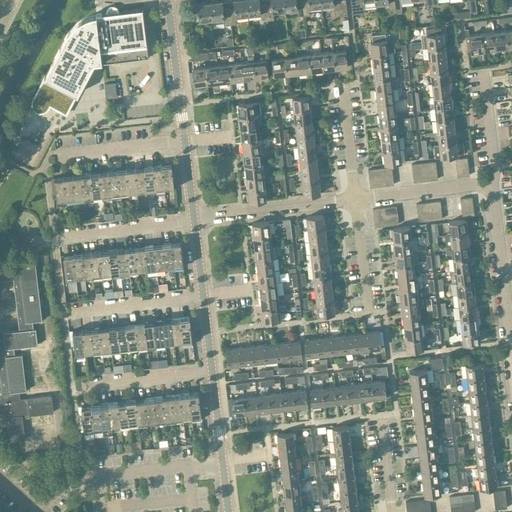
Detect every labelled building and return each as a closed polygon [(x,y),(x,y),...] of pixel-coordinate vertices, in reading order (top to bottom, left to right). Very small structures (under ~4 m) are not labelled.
[(228,9),(230,24),(237,24),(236,17),(248,15),(246,0),(233,0),(235,8),(228,9)] [(246,0),(248,15),(260,14),(261,21),(267,20),(265,4),(260,5),(259,0),(246,0)] [(265,4),(267,20),(274,20),(273,12),(285,11),(283,0),(270,0),(271,3),(265,4)] [(283,0),(285,11),(297,10),(298,17),(304,16),(301,0),(299,0),(296,0),(283,0)] [(301,0),(304,16),(310,15),(309,8),(321,7),(320,0),(301,0)] [(320,0),(321,7),(333,5),(334,16),(347,15),(345,0),(320,0)] [(350,0),(352,14),(365,12),(364,5),(376,4),(375,0),(350,0)] [(375,0),(376,4),(388,3),(389,10),(395,9),(394,0),(375,0)] [(394,0),(395,9),(396,9),(401,8),(401,1),(410,0),(394,0)] [(209,2),(212,20),(224,18),(224,25),(230,24),(228,9),(223,9),(222,1),(209,2)] [(199,21),(212,20),(209,2),(197,4),(199,21)] [(142,9),(141,9),(118,12),(117,10),(116,8),(115,7),(113,7),(110,7),(109,8),(107,9),(107,11),(107,13),(103,14),(102,14),(96,14),(93,15),(86,17),(82,19),(79,22),(74,25),(70,30),(66,35),(45,75),(32,100),(32,101),(32,102),(32,103),(32,106),(33,108),(35,110),(38,112),(40,112),(43,111),(46,110),(47,109),(48,108),(50,105),(66,113),(77,93),(93,61),(101,60),(101,63),(104,63),(113,62),(148,57),(143,17),(143,10),(142,9)] [(428,47),(445,45),(443,32),(441,33),(440,27),(425,29),(428,47)] [(493,31),(496,49),(508,47),(506,30),(493,31)] [(481,33),(483,50),(496,49),(493,31),(481,33)] [(370,41),(371,54),(388,52),(387,39),(386,39),(385,33),(369,35),(370,41)] [(467,50),(468,50),(471,50),(471,52),(483,50),(481,33),(469,34),(469,35),(465,36),(467,50)] [(189,43),(190,50),(206,48),(205,41),(189,43)] [(428,47),(429,59),(446,57),(445,45),(428,47)] [(333,51),(335,68),(347,66),(345,50),(333,51)] [(321,52),(323,69),(335,68),(333,51),(321,52)] [(191,61),(204,59),(203,52),(191,54),(191,61)] [(309,54),(311,71),(323,69),(321,52),(309,54)] [(371,54),(373,66),(390,64),(388,52),(371,54)] [(297,55),(299,72),(311,71),(309,54),(297,55)] [(285,57),(287,74),(299,72),(297,55),(285,57)] [(274,75),(287,74),(285,57),(272,58),(274,75)] [(429,59),(430,71),(447,69),(446,57),(429,59)] [(254,61),(256,77),(268,76),(266,59),(254,61)] [(242,62),(244,79),(256,77),(254,61),(242,62)] [(229,64),(231,80),(244,79),(242,62),(229,64)] [(217,65),(219,82),(231,80),(229,64),(217,65)] [(373,66),(374,78),(391,76),(390,64),(373,66)] [(205,66),(207,83),(219,82),(217,65),(205,66)] [(194,85),(207,83),(205,66),(192,68),(194,85)] [(430,71),(432,83),(449,81),(447,69),(430,71)] [(374,78),(376,90),(393,88),(391,76),(374,78)] [(432,83),(433,96),(450,94),(449,81),(432,83)] [(106,97),(116,96),(114,82),(105,84),(106,97)] [(376,90),(377,102),(394,100),(393,88),(376,90)] [(433,96),(435,108),(452,106),(450,94),(433,96)] [(292,97),(293,109),(310,107),(309,95),(292,97)] [(377,102),(379,114),(396,112),(394,100),(377,102)] [(238,103),(239,116),(260,113),(259,101),(238,103)] [(435,108),(436,120),(453,118),(452,106),(435,108)] [(293,109),(295,121),(312,119),(310,107),(293,109)] [(379,114),(380,126),(397,124),(396,112),(379,114)] [(239,116),(241,128),(258,126),(256,114),(260,114),(260,113),(239,116)] [(436,120),(438,132),(455,130),(453,118),(436,120)] [(295,121),(296,133),(313,131),(312,119),(295,121)] [(380,126),(382,139),(398,137),(397,124),(380,126)] [(241,128),(242,140),(259,138),(258,126),(241,128)] [(438,132),(439,144),(456,142),(455,130),(438,132)] [(296,133),(298,146),(315,144),(313,131),(296,133)] [(382,139),(383,151),(400,149),(398,137),(382,139)] [(242,140),(243,152),(260,150),(259,138),(242,140)] [(439,144),(440,157),(458,155),(456,142),(439,144)] [(298,146),(299,158),(316,156),(315,144),(298,146)] [(383,151),(384,163),(401,161),(400,149),(383,151)] [(243,152),(245,164),(262,162),(260,150),(243,152)] [(299,158),(300,170),(318,168),(316,156),(299,158)] [(245,164),(246,177),(263,174),(262,162),(245,164)] [(162,165),(165,186),(174,185),(171,164),(162,165)] [(153,166),(155,187),(165,186),(162,165),(153,166)] [(144,167),(147,188),(155,187),(153,166),(144,167)] [(135,168),(138,189),(147,188),(144,167),(135,168)] [(127,169),(129,191),(138,189),(135,168),(127,169)] [(300,170),(302,182),(319,181),(318,168),(300,170)] [(117,170),(120,192),(129,191),(127,169),(117,170)] [(108,171),(111,193),(120,192),(117,170),(108,171)] [(99,172),(102,194),(111,193),(108,171),(99,172)] [(90,173),(92,195),(102,194),(99,172),(90,173)] [(81,174),(84,196),(92,195),(90,173),(81,174)] [(72,175),(75,197),(84,196),(81,174),(72,175)] [(246,177),(248,189),(265,187),(263,174),(246,177)] [(63,176),(66,198),(75,197),(72,175),(63,176)] [(57,199),(66,198),(63,176),(54,177),(57,199)] [(303,195),(320,193),(319,181),(302,182),(303,195)] [(248,189),(249,201),(266,199),(265,187),(248,189)] [(152,215),(159,215),(157,203),(151,203),(152,215)] [(306,217),(308,229),(325,227),(323,215),(306,217)] [(448,221),(450,233),(467,231),(465,219),(448,221)] [(252,223),(253,236),(270,234),(269,221),(252,223)] [(431,224),(431,230),(432,236),(437,235),(437,234),(438,234),(438,229),(436,229),(436,227),(442,227),(441,222),(431,224)] [(392,228),(394,240),(411,238),(409,226),(392,228)] [(308,229),(309,242),(326,240),(325,227),(308,229)] [(450,233),(451,246),(468,244),(467,231),(450,233)] [(253,236),(254,248),(272,246),(270,234),(253,236)] [(394,240),(395,252),(412,250),(411,238),(394,240)] [(309,242),(310,254),(328,252),(326,240),(309,242)] [(171,243),(174,265),(183,264),(180,242),(171,243)] [(162,244),(165,266),(174,265),(171,243),(162,244)] [(153,245),(156,267),(165,266),(162,244),(153,245)] [(451,246),(453,258),(470,256),(468,244),(451,246)] [(145,246),(147,268),(156,267),(153,245),(145,246)] [(135,247),(138,269),(147,268),(145,246),(135,247)] [(254,248),(256,260),(273,258),(272,246),(254,248)] [(126,248),(129,270),(138,269),(135,247),(126,248)] [(117,249),(120,271),(129,270),(126,248),(117,249)] [(109,250),(111,272),(120,271),(117,249),(109,250)] [(100,251),(102,273),(111,272),(109,250),(100,251)] [(395,252),(396,265),(413,263),(412,250),(395,252)] [(91,252),(93,274),(102,273),(100,251),(91,252)] [(82,253),(84,275),(93,274),(91,252),(82,253)] [(310,254),(312,266),(329,263),(328,252),(310,254)] [(73,254),(75,276),(84,275),(82,253),(73,254)] [(66,277),(75,276),(73,254),(63,256),(66,277)] [(453,258),(454,270),(471,268),(470,256),(453,258)] [(256,260),(257,272),(275,270),(273,258),(256,260)] [(398,277),(415,275),(419,274),(418,262),(413,263),(396,265),(398,277)] [(312,266),(313,278),(331,276),(329,263),(312,266)] [(454,270),(456,282),(473,280),(471,268),(454,270)] [(257,272),(259,284),(276,282),(275,270),(257,272)] [(398,277),(399,289),(416,287),(421,286),(420,282),(416,282),(415,275),(398,277)] [(313,278),(315,290),(332,288),(331,276),(313,278)] [(456,282),(457,294),(474,292),(473,280),(456,282)] [(259,284),(260,296),(277,294),(276,282),(259,284)] [(399,289),(401,301),(418,299),(416,287),(399,289)] [(315,290),(316,302),(333,300),(332,288),(315,290)] [(457,294),(458,306),(476,304),(474,292),(457,294)] [(260,296),(262,308),(286,305),(279,306),(277,294),(260,296)] [(401,301),(402,313),(419,311),(418,299),(401,301)] [(312,315),(318,314),(318,315),(335,313),(333,300),(316,302),(311,303),(312,315)] [(458,306),(460,318),(477,316),(476,304),(458,306)] [(286,311),(286,305),(262,308),(263,321),(280,319),(280,312),(286,311)] [(402,313),(404,325),(421,323),(419,311),(402,313)] [(460,318),(461,330),(478,329),(477,316),(460,318)] [(180,318),(183,340),(192,339),(189,317),(180,318)] [(171,319),(174,341),(183,340),(180,318),(171,319)] [(162,320),(165,342),(174,341),(171,319),(162,320)] [(153,321),(156,343),(165,342),(162,320),(153,321)] [(144,322),(147,344),(156,343),(153,321),(144,322)] [(135,323),(138,345),(147,344),(144,322),(135,323)] [(126,324),(129,346),(138,345),(135,323),(126,324)] [(404,325),(405,337),(422,335),(421,323),(404,325)] [(117,325),(120,347),(129,346),(126,324),(117,325)] [(108,326),(111,348),(120,347),(117,325),(108,326)] [(100,327),(102,349),(111,348),(108,326),(100,327)] [(91,328),(94,350),(102,349),(100,327),(91,328)] [(82,330),(84,351),(94,350),(91,328),(82,330)] [(480,341),(478,329),(461,330),(463,343),(480,341)] [(75,353),(84,351),(82,330),(72,331),(75,353)] [(366,333),(368,349),(380,347),(380,345),(378,331),(366,333)] [(353,334),(356,350),(368,349),(366,333),(353,334)] [(340,336),(343,352),(356,350),(353,334),(340,336)] [(424,348),(422,335),(405,337),(406,350),(424,348)] [(328,337),(331,353),(343,352),(340,336),(328,337)] [(316,339),(318,355),(331,353),(328,337),(316,339)] [(303,340),(305,356),(318,355),(316,339),(303,340)] [(287,342),(289,358),(302,357),(300,340),(287,342)] [(274,344),(277,360),(289,358),(287,342),(274,344)] [(263,345),(264,361),(277,360),(274,344),(263,345)] [(250,346),(252,363),(264,361),(263,345),(250,346)] [(238,348),(240,364),(252,363),(250,346),(238,348)] [(227,366),(240,364),(238,348),(225,349),(227,366)] [(430,368),(443,366),(441,356),(429,358),(430,368)] [(466,376),(483,375),(482,362),(465,364),(466,376)] [(409,371),(411,384),(428,380),(426,369),(409,371)] [(466,376),(468,390),(485,388),(483,375),(466,376)] [(372,382),(374,398),(386,396),(384,380),(372,382)] [(411,384),(412,396),(429,394),(428,380),(411,384)] [(358,383),(360,400),(374,398),(372,382),(358,383)] [(348,385),(349,401),(360,400),(358,383),(348,385)] [(336,386),(337,402),(349,401),(348,385),(336,386)] [(322,388),(324,404),(337,402),(336,386),(322,388)] [(309,389),(311,406),(324,404),(322,388),(309,389)] [(468,390),(469,402),(486,400),(485,388),(468,390)] [(294,391),(296,407),(308,406),(306,389),(294,391)] [(282,392),(284,409),(296,407),(294,391),(282,392)] [(189,393),(192,415),(201,414),(198,392),(189,393)] [(269,394),(271,410),(284,409),(282,392),(269,394)] [(180,394),(183,416),(192,415),(189,393),(180,394)] [(171,395),(173,417),(183,416),(180,394),(171,395)] [(256,395),(257,412),(271,410),(269,394),(256,395)] [(412,396),(414,409),(431,406),(429,394),(412,396)] [(162,396),(165,418),(173,417),(171,395),(162,396)] [(244,397),(245,413),(257,412),(256,395),(244,397)] [(153,397),(156,419),(165,418),(162,396),(153,397)] [(144,398),(147,420),(156,419),(153,397),(144,398)] [(233,415),(245,413),(244,397),(231,398),(233,415)] [(135,399),(138,421),(147,420),(144,398),(135,399)] [(126,400),(129,422),(138,421),(135,399),(126,400)] [(117,401),(120,423),(129,422),(126,400),(117,401)] [(469,402),(470,414),(488,412),(486,400),(469,402)] [(108,402),(111,424),(120,423),(117,401),(108,402)] [(100,404),(102,426),(111,424),(108,402),(100,404)] [(90,405),(93,427),(102,426),(100,404),(90,405)] [(83,428),(93,427),(90,405),(81,406),(83,428)] [(414,409),(415,422),(432,419),(431,406),(414,409)] [(470,414),(472,426),(489,424),(488,412),(470,414)] [(415,422),(416,432),(434,430),(432,419),(415,422)] [(472,426),(473,439),(491,437),(489,424),(472,426)] [(332,427),(333,439),(349,438),(348,425),(332,427)] [(416,432),(418,446),(435,444),(434,430),(416,432)] [(276,434),(278,446),(294,444),(293,432),(276,434)] [(473,439),(475,452),(492,450),(491,437),(473,439)] [(70,450),(69,438),(59,439),(60,451),(70,450)] [(333,439),(334,450),(351,448),(349,438),(333,439)] [(278,446),(279,458),(296,456),(294,444),(278,446)] [(418,446),(419,459),(437,456),(435,444),(418,446)] [(334,450),(336,464),(352,462),(351,448),(334,450)] [(475,452),(476,464),(494,463),(492,450),(475,452)] [(279,458),(281,470),(297,468),(296,456),(279,458)] [(419,459),(421,471),(438,469),(437,456),(419,459)] [(336,464),(337,476),(354,474),(352,462),(336,464)] [(476,464),(478,476),(495,474),(494,463),(476,464)] [(281,470),(282,483),(299,481),(297,468),(281,470)] [(421,471),(422,484),(440,481),(438,469),(421,471)] [(337,476),(339,488),(355,486),(354,474),(337,476)] [(478,476),(479,489),(497,487),(495,474),(478,476)] [(282,483),(284,496),(300,493),(299,481),(282,483)] [(422,484),(424,495),(441,493),(440,481),(422,484)] [(339,488),(340,501),(357,499),(355,486),(339,488)] [(284,496),(285,508),(302,506),(300,493),(284,496)] [(340,501),(341,511),(353,511),(358,511),(357,499),(340,501)]
